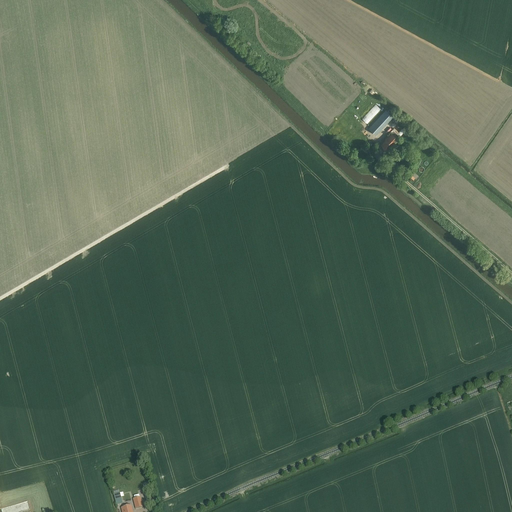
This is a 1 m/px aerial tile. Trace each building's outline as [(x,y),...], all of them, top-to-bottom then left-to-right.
[(385,111),(369,128),(376,135),(392,118),(393,117),(386,110),(385,111)] [(386,140),(381,145),(387,150),(391,144),(392,145),(398,139),(391,132),(385,139),(386,140)] [(363,149),(368,154),(373,149),(367,144),(363,149)] [(116,504),(125,502),(123,492),(119,493),(119,490),(113,491),(116,504)] [(134,499),(133,499),(135,507),(136,510),(143,508),(140,498),(139,498),(134,499)] [(10,511),(22,511),(29,510),(26,501),(8,507),(10,511)]
